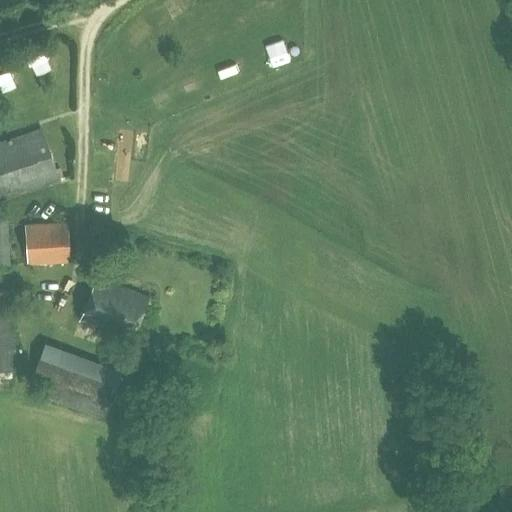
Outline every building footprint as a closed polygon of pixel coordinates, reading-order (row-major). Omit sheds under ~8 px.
[(42,128),(13,138),(32,189),(59,179),(42,128)] [(13,138),(0,142),(0,199),(31,189),(13,138)] [(0,264),(10,264),(7,218),(0,218),(0,264)] [(27,264),(71,261),(69,223),(25,225),(27,264)] [(133,339),(148,296),(96,277),(80,320),(133,339)] [(0,369),(16,369),(11,290),(0,290),(0,369)] [(119,373),(44,345),(33,375),(63,386),(57,401),(102,418),(108,402),(113,390),(119,373)]
